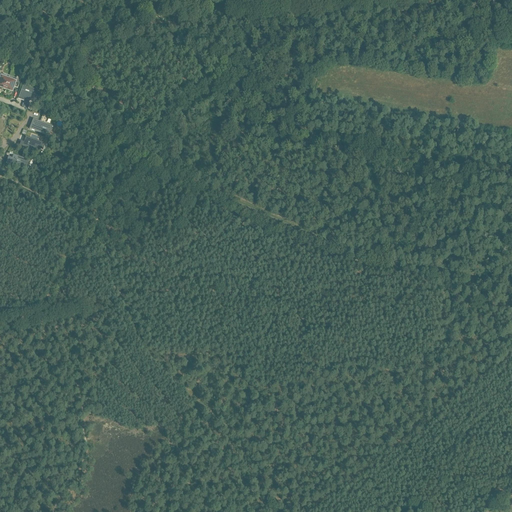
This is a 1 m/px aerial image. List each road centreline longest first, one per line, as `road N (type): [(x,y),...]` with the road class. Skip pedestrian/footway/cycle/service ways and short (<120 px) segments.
road 1 (unknown): [(511,185),(195,122),(98,92)]
road 2 (unknown): [(48,32),(72,44),(110,41),(134,36),(147,22),(452,0)]
road 3 (track): [(381,0),(249,12),(119,10)]
road 4 (track): [(0,318),(41,307),(79,225),(132,188),(154,156)]
road 5 (track): [(109,274),(79,225),(18,182)]
